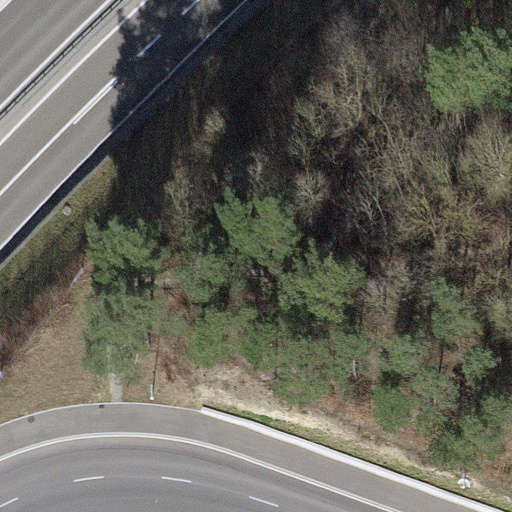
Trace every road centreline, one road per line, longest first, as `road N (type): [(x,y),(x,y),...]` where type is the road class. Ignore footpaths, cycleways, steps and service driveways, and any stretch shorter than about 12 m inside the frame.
road 1 (tertiary): [(0,508),(43,489),(121,475),(198,483),(296,511)]
road 2 (trunk): [(0,175),(178,0)]
